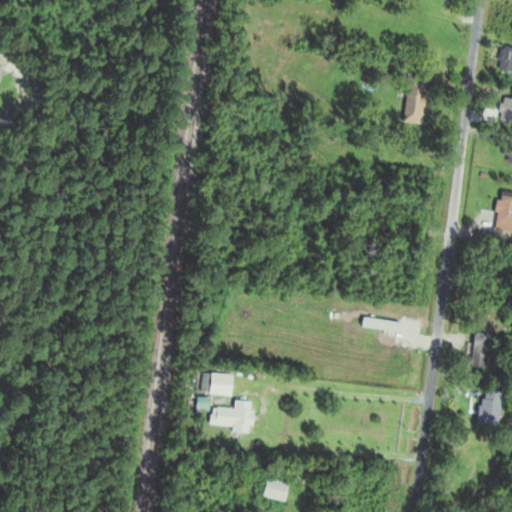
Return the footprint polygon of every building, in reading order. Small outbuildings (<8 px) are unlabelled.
[(511,71),(511,49),(497,52),(500,73),(511,71)] [(401,123),(420,125),(425,81),(406,79),(401,123)] [(511,193),(494,193),(494,233),(511,232),(511,193)] [(228,396),(229,376),(199,374),(198,394),(228,396)] [(497,426),(497,391),(477,391),(477,426),(497,426)] [(230,410),(209,409),(209,426),(228,427),(228,433),(248,435),(250,403),(231,402),(230,410)] [(259,497),(281,503),(286,485),(264,479),(259,497)]
